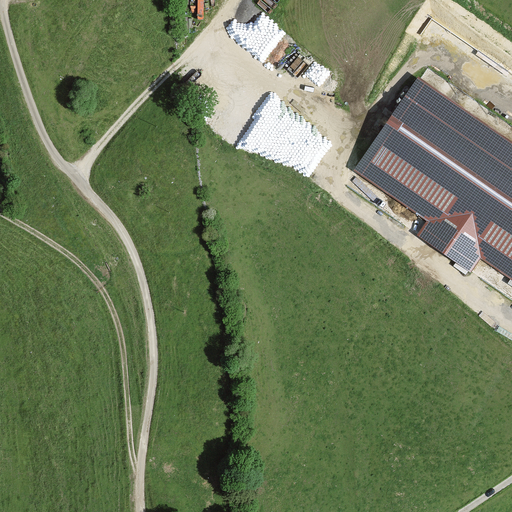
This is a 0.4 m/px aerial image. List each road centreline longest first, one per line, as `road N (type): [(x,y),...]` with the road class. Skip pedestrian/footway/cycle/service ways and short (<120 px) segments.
road 1 (track): [(78,177),(125,233),(148,315),(154,360),(137,482),(141,511)]
road 2 (track): [(137,482),(108,303),(85,270),(0,208)]
road 3 (track): [(235,0),(78,177)]
road 4 (track): [(78,177),(47,143),(0,2)]
